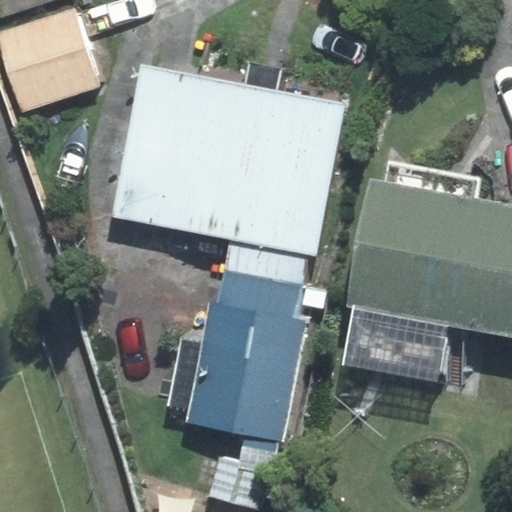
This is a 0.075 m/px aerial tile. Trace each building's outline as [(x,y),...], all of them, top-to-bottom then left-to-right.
[(89,8),(10,34),(35,111),(114,86),(89,8)] [(132,216),(244,239),(237,268),(317,285),(325,251),(334,252),(365,105),(295,90),(300,67),(267,60),(262,82),(163,63),(132,216)] [(511,194),(402,175),(379,302),(511,326),(511,194)] [(180,409),(207,414),(206,420),(301,440),(326,319),(310,316),(317,285),(237,268),(222,345),(194,339),(180,409)] [(227,496),(274,509),(292,447),(267,439),(260,463),(238,457),(227,496)]
